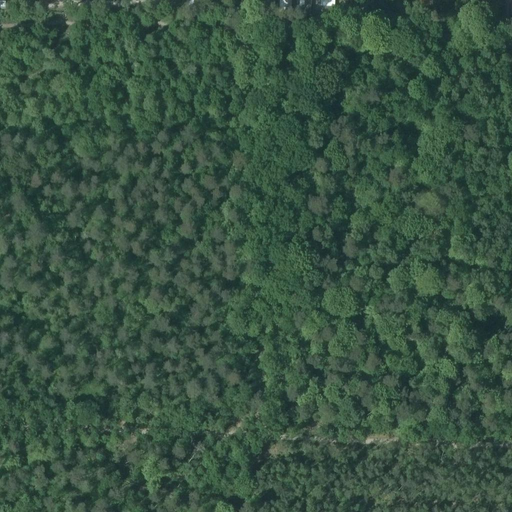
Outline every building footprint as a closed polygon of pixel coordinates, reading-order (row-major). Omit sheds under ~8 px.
[(202,0),(194,0),(195,10),(195,17),(203,17),(202,0)] [(219,0),(212,0),(214,12),(220,11),(219,0)] [(368,0),(359,0),(360,19),(369,19),(369,10),(368,0)] [(320,7),(320,15),(337,16),(337,8),(334,8),(320,7)] [(229,9),(228,16),(252,18),(252,11),(242,10),(229,9)]
